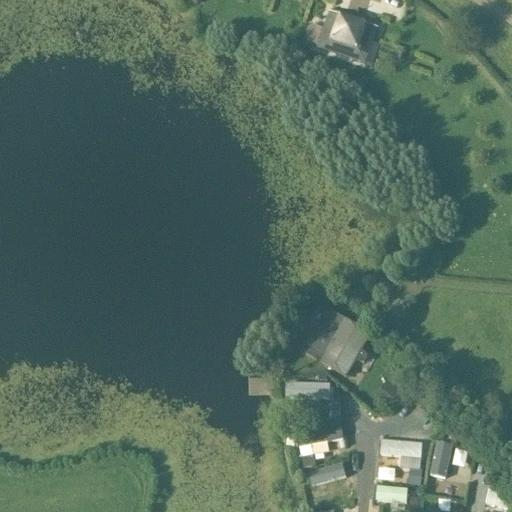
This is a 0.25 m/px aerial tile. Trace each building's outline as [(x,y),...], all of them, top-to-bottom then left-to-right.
[(365,63),(377,28),(329,12),(318,47),(365,63)] [(346,379),(355,362),(361,352),(370,335),(331,314),(307,357),(346,379)] [(294,449),(345,442),(337,380),(284,388),(288,419),(301,417),(304,432),(292,434),(294,449)] [(422,470),(423,443),(381,442),(381,457),(401,458),(400,470),(422,470)] [(447,479),(450,465),(462,467),(466,449),(437,443),(430,475),(447,479)] [(312,505),(352,499),(348,473),(326,477),(328,488),(310,491),(312,505)] [(377,487),(376,502),(408,504),(408,489),(377,487)]
